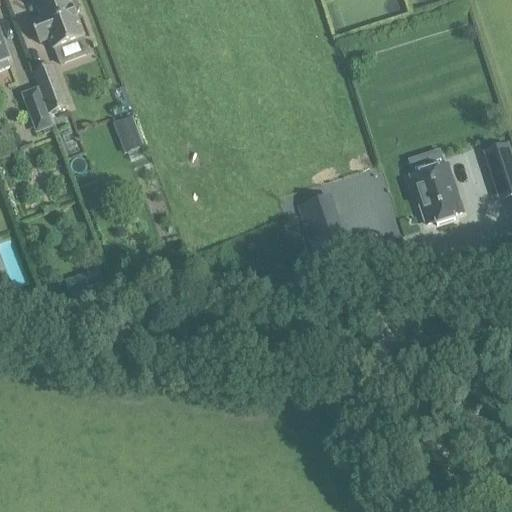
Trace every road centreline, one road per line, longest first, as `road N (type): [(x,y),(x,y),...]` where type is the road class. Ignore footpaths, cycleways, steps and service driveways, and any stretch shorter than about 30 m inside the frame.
road 1 (track): [(466,511),(439,452),(402,400),(367,377),(323,361),(153,345),(8,312)]
road 2 (track): [(367,377),(440,245)]
